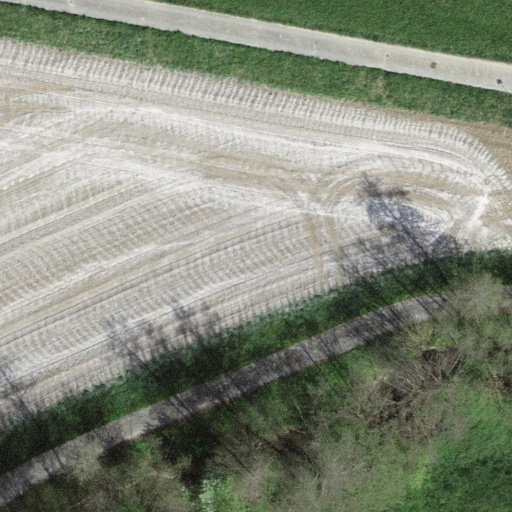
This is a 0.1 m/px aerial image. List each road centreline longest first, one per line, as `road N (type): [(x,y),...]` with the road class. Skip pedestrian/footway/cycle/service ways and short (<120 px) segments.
road 1 (track): [(511,296),(481,297),(350,334),(46,462),(0,491)]
road 2 (track): [(511,80),(76,0)]
